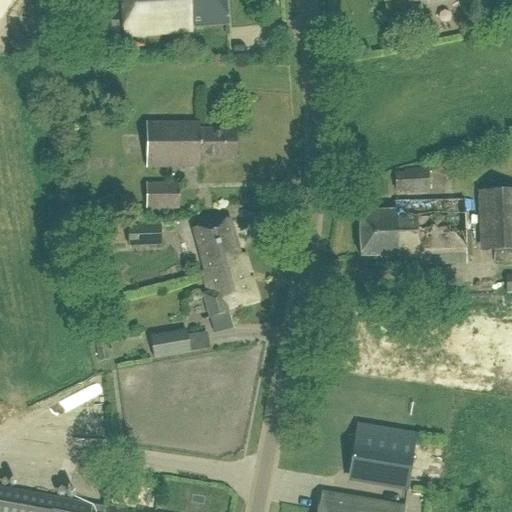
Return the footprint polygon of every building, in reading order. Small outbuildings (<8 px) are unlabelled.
[(179,2),(122,7),(125,38),(191,33),(191,26),(227,23),(224,0),(203,0),(193,1),(193,5),(180,7),(179,2)] [(111,24),(75,26),(76,49),(113,46),(111,24)] [(198,132),(198,124),(145,124),(145,169),(199,169),(199,162),(235,162),(235,131),(222,131),(222,132),(213,132),(213,131),(198,132)] [(429,192),(428,171),(396,173),(397,194),(429,192)] [(179,210),(178,184),(145,185),(146,211),(179,210)] [(511,191),(477,193),(480,253),(492,252),(492,263),(511,262),(511,191)] [(465,265),(463,201),(394,203),(394,212),(358,213),(360,259),(395,257),(408,267),(465,265)] [(201,274),(245,262),(243,255),(238,257),(228,222),(193,232),(204,271),(200,272),(201,274)] [(160,247),(160,226),(127,226),(127,248),(160,247)] [(245,262),(201,274),(207,295),(202,296),(213,335),(232,330),(227,315),(228,315),(226,309),(244,304),(245,305),(257,301),(250,279),(248,275),(249,275),(245,262)] [(168,277),(168,294),(185,294),(184,277),(168,277)] [(186,337),(185,332),(149,338),(153,359),(208,350),(205,333),(186,337)] [(417,436),(358,424),(347,481),(406,493),(417,436)] [(139,489),(117,485),(115,498),(137,502),(139,489)] [(0,511),(119,511),(92,507),(92,509),(54,502),(54,499),(0,488),(0,511)] [(317,511),(402,511),(403,508),(320,494),(317,511)]
